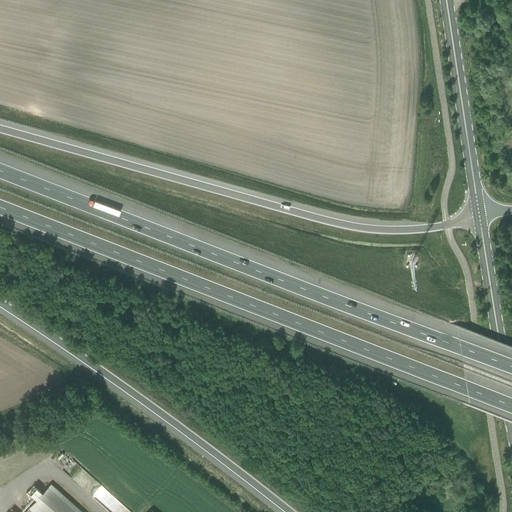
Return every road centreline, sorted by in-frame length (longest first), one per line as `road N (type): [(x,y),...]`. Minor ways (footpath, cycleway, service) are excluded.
road 1 (motorway): [(0,207),(511,406)]
road 2 (motorway): [(511,367),(0,171)]
road 3 (motorway): [(479,216),(387,233),(355,230),(0,131)]
road 4 (motorway): [(0,305),(287,511)]
road 5 (secondary): [(479,216),(446,0)]
road 6 (secondary): [(479,216),(511,415)]
